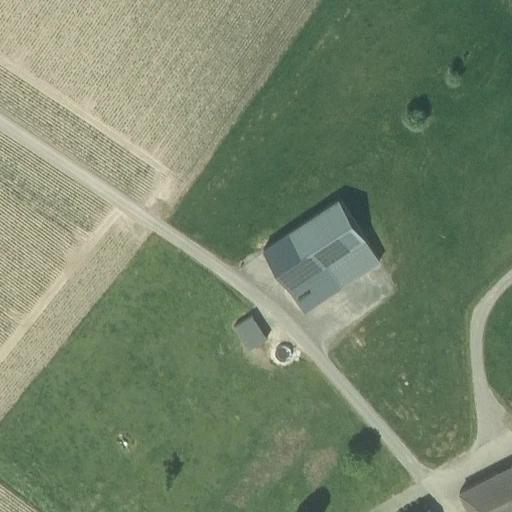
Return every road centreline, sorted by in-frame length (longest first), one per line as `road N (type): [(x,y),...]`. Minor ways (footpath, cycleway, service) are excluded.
road 1 (track): [(0,122),(254,291),(428,483),(484,449)]
road 2 (residential): [(511,279),(476,311),(484,449)]
